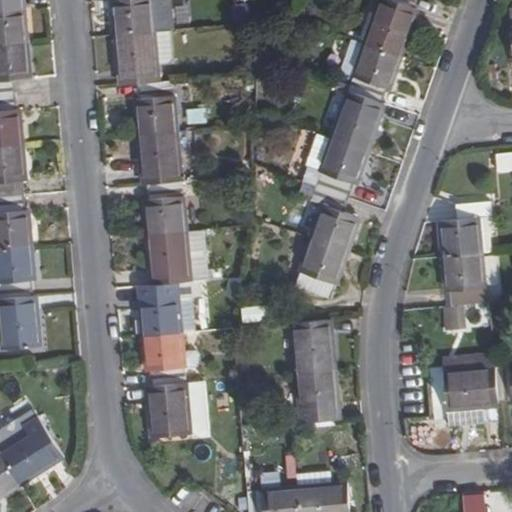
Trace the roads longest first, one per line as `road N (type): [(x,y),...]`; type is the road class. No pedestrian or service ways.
road 1 (residential): [(69,0),(118,495)]
road 2 (residential): [(391,479),(391,263),(437,123)]
road 3 (residential): [(437,123),(479,0)]
road 4 (residential): [(511,473),(391,479)]
